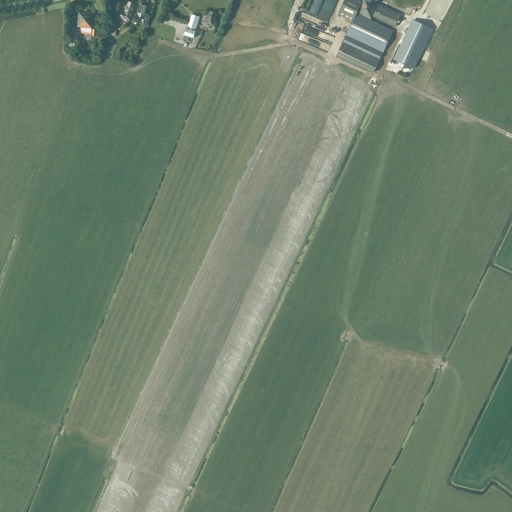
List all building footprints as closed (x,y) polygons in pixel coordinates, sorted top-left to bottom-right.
[(362,0),(362,2),(357,0),(344,0),(338,13),(343,18),(352,22),(345,37),(383,54),(394,31),(371,20),(373,17),(395,28),(401,15),(377,3),(378,0),(377,0),(362,0)] [(122,10),(120,19),(120,21),(121,22),(124,23),(125,23),(126,21),(130,22),(135,4),(128,2),(125,11),(122,10)] [(332,7),(325,6),(326,5),(324,4),(323,9),(321,8),(319,14),(324,15),(324,13),(330,14),(332,7)] [(142,14),(141,17),(141,20),(144,21),(144,22),(148,23),(150,16),(147,15),(149,7),(140,5),(138,13),(142,14)] [(92,35),(94,13),(78,11),(77,27),(78,27),(81,28),(81,34),(92,35)] [(208,18),(206,17),(204,22),(207,23),(207,25),(215,27),(216,21),(215,21),(217,13),(210,11),(208,18)] [(184,36),(185,36),(194,39),(196,32),(196,31),(200,17),(191,14),(186,28),(184,36)] [(297,19),(295,26),(302,28),(304,20),(297,19)] [(413,20),(394,60),(413,69),(432,29),(413,20)] [(112,24),(108,36),(115,37),(117,31),(114,30),(116,25),(112,24)] [(333,41),(335,34),(315,28),(314,30),(318,32),(316,36),(333,41)] [(307,41),(309,33),(299,30),(297,39),(307,41)] [(383,54),(345,37),(343,42),(380,59),(383,54)] [(380,59),(343,42),(336,55),(373,73),(380,59)]
